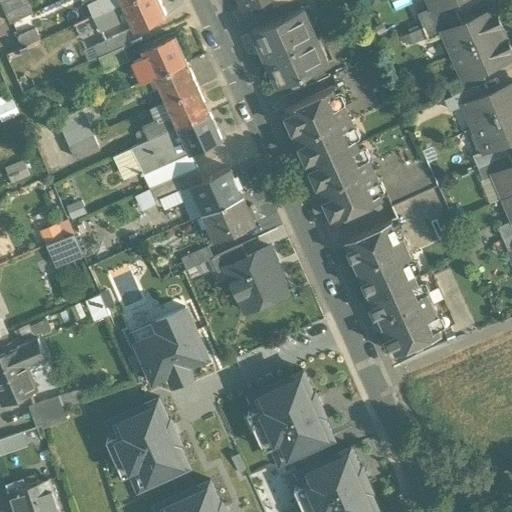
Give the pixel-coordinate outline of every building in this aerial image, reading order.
[(23,0),(0,0),(0,1),(9,24),(30,15),(23,0)] [(100,0),(89,5),(94,17),(131,0),(100,0)] [(158,0),(131,0),(94,17),(100,30),(129,17),(135,29),(165,15),(158,0)] [(238,0),(243,9),(264,0),(238,0)] [(270,0),(274,8),(293,0),(270,0)] [(428,0),(432,8),(432,9),(449,2),(454,0),(428,0)] [(449,2),(432,9),(432,8),(417,15),(423,27),(454,13),(449,2)] [(459,24),(441,32),(441,33),(452,56),(503,33),(493,9),(459,24)] [(303,10),(254,31),(265,58),(315,37),(303,10)] [(454,13),(423,27),(428,39),(441,33),(441,32),(459,24),(454,13)] [(33,29),(14,38),(20,50),(39,42),(33,29)] [(125,32),(95,46),(100,58),(122,48),(131,44),(125,32)] [(511,52),(503,33),(452,56),(461,77),(462,79),(480,70),(511,56),(511,52)] [(176,37),(145,51),(147,55),(135,60),(144,82),(157,77),(187,63),(176,37)] [(315,37),(265,58),(277,85),(326,65),(315,37)] [(122,48),(100,58),(106,72),(128,62),(122,48)] [(378,55),(332,75),(337,87),(332,89),(339,106),(343,105),(351,124),(386,109),(377,88),(390,83),(378,55)] [(187,63),(157,77),(168,102),(199,89),(187,63)] [(480,70),(462,79),(461,77),(446,84),(452,97),(454,96),(477,86),(485,82),(480,70)] [(511,83),(482,96),(463,105),(464,106),(474,129),(511,112),(511,83)] [(477,86),(454,96),(459,108),(464,106),(463,105),(482,96),(477,86)] [(199,89),(168,102),(175,117),(160,124),(159,123),(144,129),(145,131),(136,135),(141,145),(210,114),(199,89)] [(332,89),(284,109),(308,166),(356,145),(349,129),(353,128),(351,124),(343,105),(339,106),(332,89)] [(0,109),(4,119),(23,112),(17,96),(0,103),(0,109)] [(83,110),(59,121),(70,146),(94,136),(83,110)] [(511,112),(474,129),(484,151),(485,153),(502,145),(511,140),(511,112)] [(141,145),(137,147),(148,173),(189,155),(221,140),(210,114),(141,145)] [(94,136),(70,146),(76,159),(100,148),(94,136)] [(356,145),(308,166),(332,221),(380,201),(373,184),(376,182),(368,164),(367,160),(363,161),(356,145)] [(502,145),(485,153),(484,151),(472,157),(478,169),(507,156),(502,145)] [(403,149),(368,164),(376,182),(373,184),(380,201),(385,199),(390,210),(438,189),(426,161),(411,167),(403,149)] [(189,155),(148,173),(154,188),(177,178),(193,170),(191,166),(194,165),(189,155)] [(511,167),(495,175),(504,197),(511,194),(511,167)] [(230,170),(180,193),(192,220),(208,213),(242,197),(238,187),(241,186),(237,176),(233,178),(230,170)] [(154,188),(150,190),(155,201),(182,189),(177,178),(154,188)] [(242,197),(208,213),(213,226),(210,227),(216,242),(254,225),(251,217),(254,216),(250,206),(247,207),(242,197)] [(391,223),(343,244),(368,299),(415,278),(409,263),(413,261),(403,237),(398,239),(391,223)] [(84,256),(75,235),(49,245),(58,267),(84,256)] [(212,259),(212,260),(217,273),(225,269),(224,268),(246,258),(241,246),(212,259)] [(207,247),(180,259),(186,271),(212,260),(212,259),(207,247)] [(246,258),(224,268),(225,269),(238,298),(250,292),(257,307),(288,293),(275,264),(276,264),(269,248),(246,258)] [(444,265),(415,278),(423,296),(428,294),(438,315),(433,317),(441,334),(469,321),(444,265)] [(415,278),(368,299),(393,355),(441,334),(433,317),(438,315),(428,294),(423,296),(415,278)] [(100,294),(92,297),(96,306),(91,307),(96,320),(109,314),(100,294)] [(208,357),(185,306),(130,332),(138,351),(127,356),(134,372),(145,367),(152,382),(171,374),(171,376),(190,367),(189,366),(208,357)] [(6,352),(0,354),(0,397),(3,403),(36,389),(27,369),(46,361),(37,339),(6,352)] [(318,444),(333,437),(323,415),(325,415),(314,391),(313,392),(303,370),(250,394),(280,461),(293,455),(318,444)] [(79,391),(35,406),(39,416),(61,409),(83,401),(79,391)] [(167,419),(158,397),(108,419),(115,434),(106,438),(123,475),(132,471),(139,487),(188,465),(178,442),(180,441),(170,417),(167,419)] [(61,409),(39,416),(43,427),(65,420),(61,409)] [(20,433),(0,439),(0,453),(0,454),(25,446),(20,433)] [(300,469),(325,458),(318,444),(293,455),(300,469)] [(316,511),(379,511),(370,491),(372,490),(361,466),(359,466),(350,447),(325,458),(300,469),(297,470),(316,511)] [(59,511),(49,480),(26,487),(23,479),(6,484),(15,511),(59,511)] [(219,501),(209,479),(156,503),(160,511),(226,511),(221,500),(219,501)]
